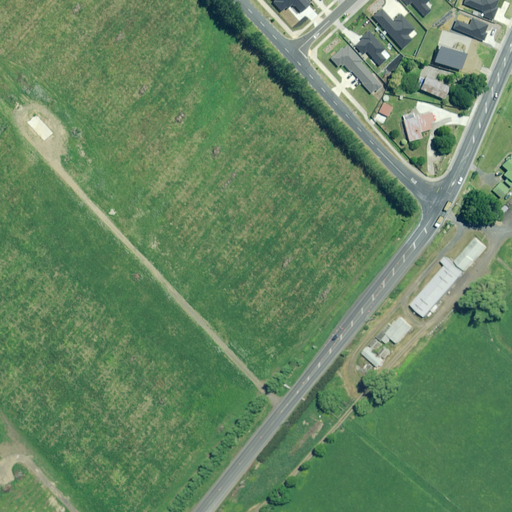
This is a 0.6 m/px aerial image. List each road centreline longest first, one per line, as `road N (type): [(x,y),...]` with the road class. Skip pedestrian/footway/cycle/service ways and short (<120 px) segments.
road 1 (secondary): [(200,511),(442,204)]
road 2 (unclassified): [(442,204),(406,177),(291,55)]
road 3 (secondary): [(442,204),(511,46)]
